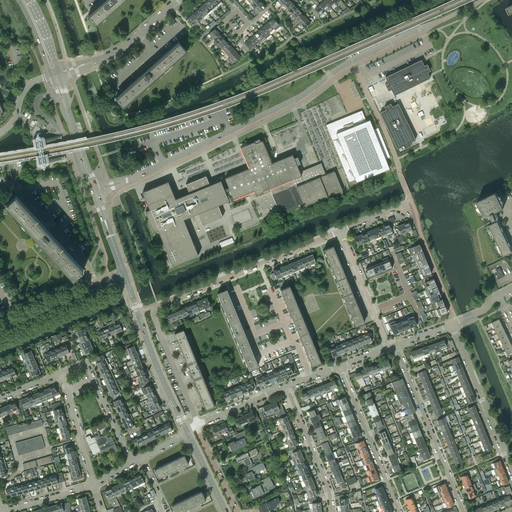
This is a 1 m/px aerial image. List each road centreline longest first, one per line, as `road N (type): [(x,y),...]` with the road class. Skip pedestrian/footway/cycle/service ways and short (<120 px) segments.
road 1 (residential): [(125,180),(437,22)]
road 2 (residential): [(199,424),(155,307),(339,231)]
road 3 (residential): [(462,511),(395,345)]
road 4 (tertiary): [(187,431),(125,275)]
road 5 (residential): [(511,475),(451,325)]
road 6 (residential): [(398,511),(340,366)]
road 7 (residential): [(96,288),(80,253),(15,182),(0,185)]
road 8 (residential): [(332,511),(285,387)]
road 9 (tertiary): [(50,75),(92,192)]
